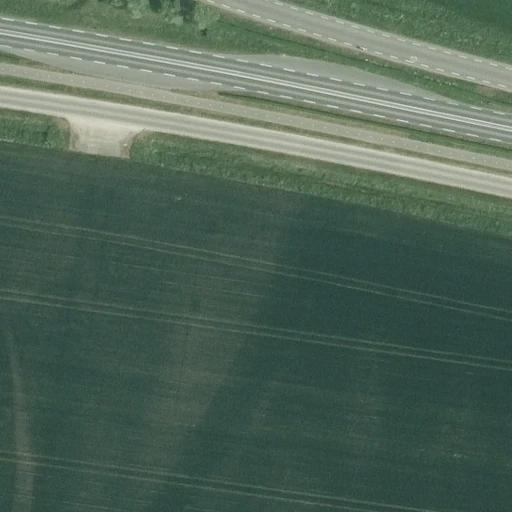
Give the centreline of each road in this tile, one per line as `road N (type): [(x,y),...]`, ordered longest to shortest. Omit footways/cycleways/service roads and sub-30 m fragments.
road 1 (primary): [(511,129),(0,35)]
road 2 (unclassified): [(0,100),(511,188)]
road 3 (tertiary): [(229,0),(511,79)]
